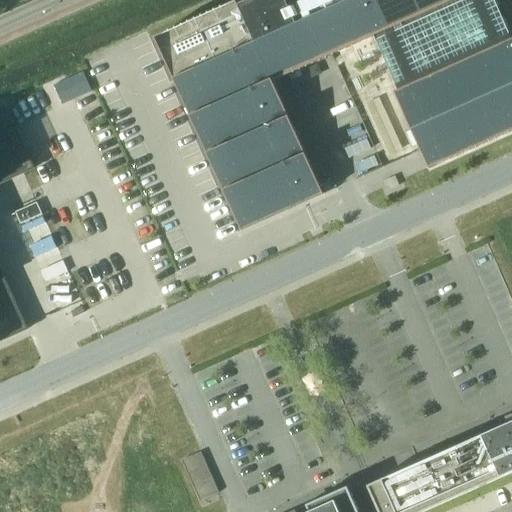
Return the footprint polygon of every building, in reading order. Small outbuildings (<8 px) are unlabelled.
[(237,1),(155,38),(242,231),(324,194),(273,82),(375,36),(399,91),(395,93),(421,150),(429,167),(430,169),(511,131),(511,37),(503,17),(507,15),(502,5),(498,7),(495,0),(249,0),(239,5),(237,1)] [(91,91),(83,72),(54,85),(63,104),(91,91)] [(316,99),(306,103),(313,124),(323,121),(316,99)] [(0,341),(28,329),(0,267),(0,184),(34,168),(7,107),(0,110),(0,341)] [(511,426),(510,428),(509,424),(474,439),(368,486),(377,505),(379,511),(424,511),(511,473),(511,426)] [(200,447),(182,455),(200,496),(219,488),(200,447)] [(307,505),(308,506),(310,511),(359,511),(348,487),(307,505)]
